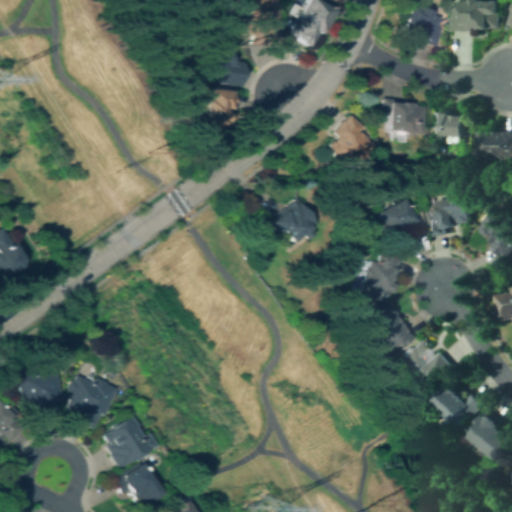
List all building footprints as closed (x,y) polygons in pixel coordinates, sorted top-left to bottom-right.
[(275,24),(275,38),(274,38),(274,45),(247,45),(247,34),(242,34),(242,28),(239,30),(232,30),(228,26),(228,17),(225,17),(225,0),(273,0),(273,24),(275,24)] [(311,0),(329,10),(314,34),(313,33),(304,46),(284,34),(292,19),(291,19),(302,0),(311,0)] [(485,0),(485,1),(504,1),(504,28),(494,28),(494,29),(484,29),(484,27),(477,27),(477,31),(453,31),(453,15),(460,15),(460,1),(476,1),(476,0),(485,0)] [(438,28),(432,46),(415,41),(416,37),(406,33),(406,31),(397,28),(405,5),(413,6),(428,11),(427,13),(437,17),(434,27),(438,28)] [(238,63),(235,86),(213,83),(214,76),(201,74),(206,38),(224,40),(222,54),(227,54),(226,56),(233,57),(233,62),(238,63)] [(233,92),(231,109),(219,107),(218,111),(222,111),(221,124),(203,122),(204,118),(195,117),(197,101),(194,100),(196,90),(203,86),(229,89),(228,92),(233,92)] [(416,125),(415,134),(406,133),(405,135),(400,134),(398,132),(379,129),(380,115),(374,114),(376,98),(393,100),(408,103),(408,105),(417,106),(415,125),(416,125)] [(430,110),(446,111),(456,113),(455,116),(472,117),(470,137),(449,136),(449,144),(440,143),(440,137),(435,136),(435,134),(426,134),(428,111),(429,111),(430,110)] [(353,131),(354,132),(355,131),(362,137),(361,138),(368,144),(360,152),(362,154),(352,166),(349,164),(345,169),(322,148),(332,136),(328,132),(340,119),(346,113),(358,125),(353,131)] [(493,129),(493,131),(494,130),(511,130),(511,159),(481,159),(482,129),(483,127),(491,128),(491,129),(493,129)] [(307,228),(311,234),(291,249),(277,231),(271,235),(261,221),(293,197),(313,224),(307,228)] [(472,211),(472,222),(462,223),(462,222),(458,222),(458,227),(449,228),(450,235),(432,237),(429,217),(436,217),(434,202),(470,197),(472,211)] [(400,198),(409,214),(413,212),(424,231),(402,243),(396,231),(390,234),(389,231),(384,233),(375,238),(364,217),(400,198)] [(499,208),(511,217),(511,216),(511,258),(497,247),(499,244),(492,240),(496,234),(490,236),(485,232),(484,228),(499,208)] [(0,230),(17,258),(15,266),(0,275),(0,230)] [(397,259),(387,293),(384,292),(382,302),(357,295),(360,284),(357,284),(359,277),(357,277),(360,268),(362,268),(364,259),(372,261),(374,252),(397,259)] [(511,319),(510,320),(507,318),(505,318),(501,295),(511,293),(511,319)] [(382,307),(383,308),(385,307),(395,323),(398,320),(410,337),(391,351),(387,345),(380,350),(360,322),(382,307)] [(417,357),(427,368),(444,352),(456,366),(437,383),(432,377),(415,391),(390,363),(408,347),(424,335),(432,344),(417,357)] [(52,399),(54,412),(53,412),(53,416),(37,419),(36,416),(35,416),(34,412),(31,412),(31,414),(24,415),(23,413),(21,414),(19,405),(17,406),(15,394),(17,393),(14,375),(52,369),(57,398),(52,399)] [(73,374),(88,381),(89,377),(92,378),(92,377),(102,381),(102,383),(112,388),(99,416),(95,414),(89,427),(70,419),(74,411),(73,411),(71,414),(59,409),(65,398),(62,397),(65,390),(63,389),(67,379),(70,381),(73,374)] [(454,384),(468,398),(474,391),(488,404),(476,417),(475,416),(465,427),(456,419),(454,422),(447,415),(449,414),(437,402),(454,384)] [(0,408),(20,428),(6,442),(0,435),(0,408)] [(501,427),(508,432),(509,430),(511,432),(511,447),(502,460),(474,437),(482,426),(479,424),(491,410),(505,422),(501,427)] [(132,427),(137,435),(144,432),(151,445),(118,464),(120,466),(114,469),(105,454),(106,453),(102,445),(105,444),(104,441),(102,442),(97,434),(108,428),(107,426),(128,415),(134,426),(132,427)] [(137,462),(157,494),(134,508),(123,490),(117,494),(107,479),(119,472),(120,473),(137,462)] [(152,511),(179,495),(189,511),(152,511)]
